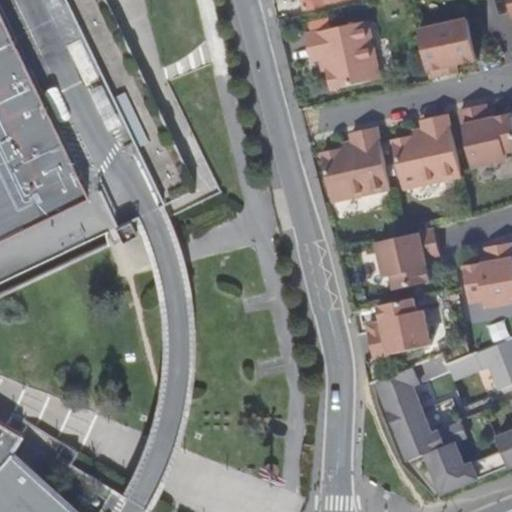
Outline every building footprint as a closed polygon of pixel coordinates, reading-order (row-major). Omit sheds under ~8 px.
[(0,0),(0,289),(118,234),(112,221),(127,214),(133,227),(141,223),(152,217),(164,211),(198,193),(177,150),(156,105),(104,0),(0,0)] [(445,69),(457,65),(478,60),(468,20),(418,32),(429,80),(446,76),(445,69)] [(332,92),(381,81),(366,22),(305,35),(312,64),(323,61),(327,74),(328,74),(332,92)] [(445,69),(446,76),(459,73),(457,65),(445,69)] [(473,152),(511,143),(511,119),(503,121),(496,122),(495,114),(494,108),(468,112),(473,152)] [(496,122),(503,121),(502,113),(495,114),(496,122)] [(403,168),(460,155),(453,126),(428,132),(430,142),(417,145),(417,147),(399,150),(403,168)] [(395,189),(391,170),(381,129),(350,136),(353,144),(340,147),(341,149),(323,154),(336,203),(395,189)] [(511,143),(473,152),(476,169),(510,159),(509,152),(511,151),(511,143)] [(465,177),(460,155),(403,168),(408,192),(465,177)] [(434,283),(429,268),(428,261),(434,259),(442,257),(435,231),(405,238),(382,243),(390,278),(397,277),(400,291),(434,283)] [(493,263),(486,265),(471,270),(476,304),(490,300),(492,311),(511,306),(511,245),(490,251),(491,256),(493,263)] [(484,258),(486,265),(493,263),(491,256),(484,258)] [(428,261),(429,268),(436,266),(434,259),(428,261)] [(373,325),(381,360),(437,348),(429,312),(422,314),(419,300),(384,307),(388,323),(373,325)] [(476,357),(450,368),(452,372),(456,382),(494,368),(501,393),(506,390),(511,387),(511,342),(489,351),(476,357)] [(416,370),(422,384),(452,372),(450,368),(446,358),(416,370)] [(395,424),(425,412),(415,387),(422,384),(416,370),(379,385),(395,424)] [(124,490),(68,457),(75,445),(11,408),(0,401),(0,511),(145,511),(149,505),(137,498),(124,490)] [(445,451),(454,447),(470,441),(464,426),(435,436),(425,412),(395,424),(406,450),(413,465),(429,458),(445,451)] [(511,470),(511,435),(497,441),(502,455),(509,471),(509,472),(511,470)] [(446,497),(477,483),(471,467),(462,471),(454,447),(445,451),(429,458),(446,497)] [(477,483),(478,484),(509,471),(502,455),(471,467),(477,483)]
